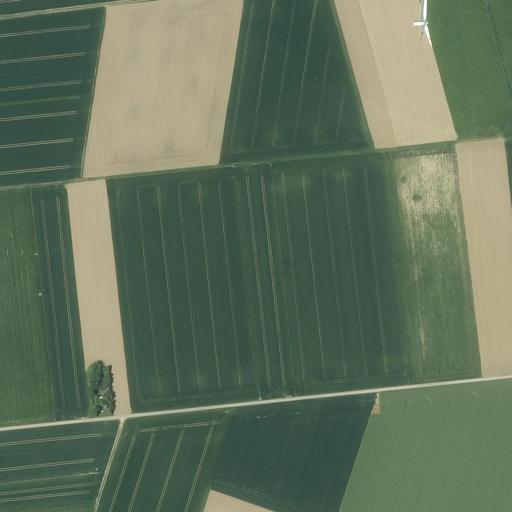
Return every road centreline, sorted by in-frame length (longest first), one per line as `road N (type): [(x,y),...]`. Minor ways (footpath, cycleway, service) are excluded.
road 1 (track): [(511,136),(0,189)]
road 2 (track): [(511,376),(0,429)]
road 3 (track): [(331,0),(372,151)]
road 4 (track): [(0,18),(145,0)]
